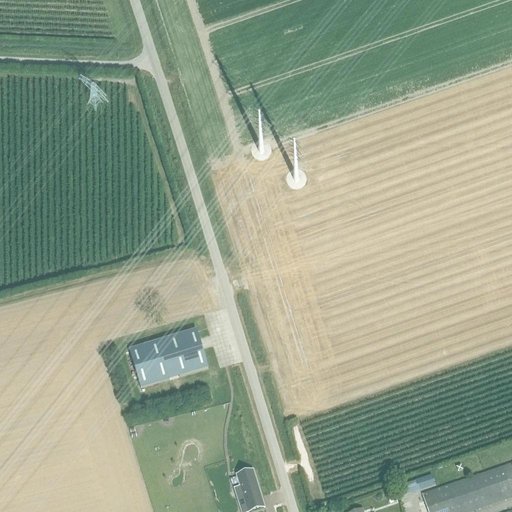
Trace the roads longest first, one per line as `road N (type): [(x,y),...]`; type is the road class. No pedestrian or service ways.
road 1 (unclassified): [(295,511),(156,65)]
road 2 (unclassified): [(156,65),(0,61)]
